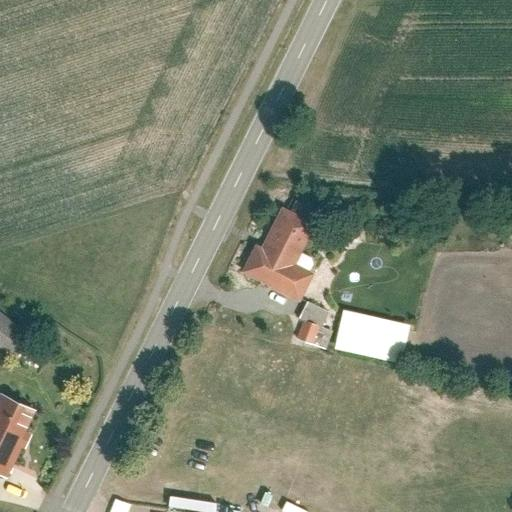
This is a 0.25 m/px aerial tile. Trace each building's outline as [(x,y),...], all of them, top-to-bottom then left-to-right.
[(276,212),(259,248),(247,243),(232,273),(295,302),(309,272),(293,264),(310,228),(276,212)] [(303,302),(296,323),(288,343),(317,353),(324,334),(315,331),(323,309),(303,302)] [(335,309),(327,348),(395,362),(403,322),(335,309)] [(0,314),(0,358),(8,365),(29,336),(0,314)] [(0,397),(0,475),(31,413),(0,397)]
